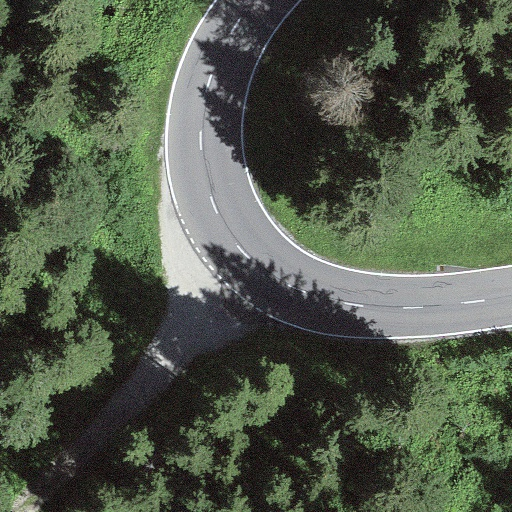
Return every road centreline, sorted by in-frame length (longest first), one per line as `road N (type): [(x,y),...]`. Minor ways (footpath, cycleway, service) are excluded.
road 1 (secondary): [(256,0),(226,44),(201,129),(218,209),(248,255),(280,281),(360,304),(511,296)]
road 2 (track): [(229,229),(131,382),(0,509)]
